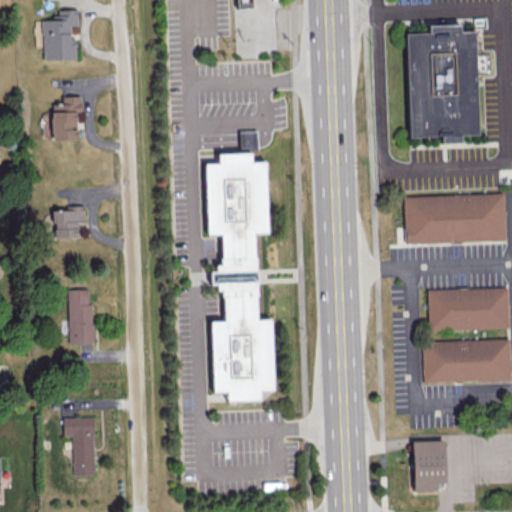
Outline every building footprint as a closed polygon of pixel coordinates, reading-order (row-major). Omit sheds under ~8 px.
[(250,0),(246,0),(235,0),(236,8),(251,7),(250,0)] [(41,59),(75,58),(74,38),(69,39),(69,25),(77,25),(76,9),(57,9),(57,18),(41,18),(41,59)] [(406,36),(432,35),(431,27),(463,26),(463,33),(478,33),(482,135),(410,138),(406,36)] [(75,112),(80,111),(80,95),(61,96),(61,103),(49,103),(50,139),(76,138),(75,112)] [(253,154),(259,154),(258,141),(258,132),(239,133),(240,141),(240,155),(253,154)] [(204,164),(220,164),(220,156),(240,155),(253,154),(253,163),(267,162),(270,233),(256,234),(259,321),(273,320),(276,390),(260,391),(260,400),(229,401),(229,392),(214,393),(211,321),(225,321),(223,291),(218,291),(218,285),(213,285),(212,272),(217,272),(216,265),(223,265),(222,237),(207,237),(204,164)] [(405,243),(404,199),(504,195),(506,239),(405,243)] [(76,237),(76,221),(83,221),(83,205),(65,205),(65,210),(51,210),(52,237),(76,237)] [(67,343),(91,343),(90,288),(66,289),(67,343)] [(429,331),(428,290),(508,288),(509,329),(429,331)] [(424,384),(422,342),(508,339),(510,380),(424,384)] [(94,474),(92,416),(61,417),(62,435),(71,435),(72,475),(94,474)] [(411,442),(444,441),(446,483),(436,483),(437,490),(413,491),(411,442)]
